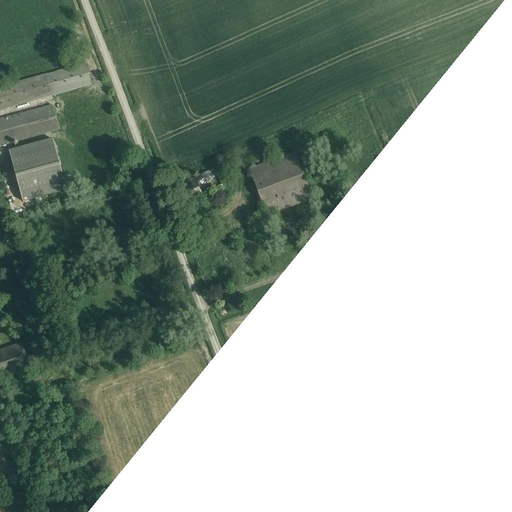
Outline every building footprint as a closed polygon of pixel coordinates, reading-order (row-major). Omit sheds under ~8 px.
[(87,65),(0,87),(0,110),(92,85),(87,65)] [(53,105),(0,119),(0,146),(60,130),(53,105)] [(53,139),(9,151),(23,203),(67,191),(53,139)] [(295,152),(248,169),(266,217),(313,200),(295,152)] [(181,194),(177,196),(185,212),(189,211),(185,203),(222,186),(221,184),(225,182),(221,172),(216,174),(214,169),(185,182),(188,187),(180,191),(181,194)] [(330,224),(303,233),(307,244),(334,235),(330,224)] [(21,343),(0,350),(0,379),(30,370),(21,343)] [(93,348),(83,351),(85,357),(95,354),(93,348)] [(24,372),(13,377),(15,383),(27,379),(24,372)] [(0,487),(19,485),(17,475),(0,478),(0,487)]
